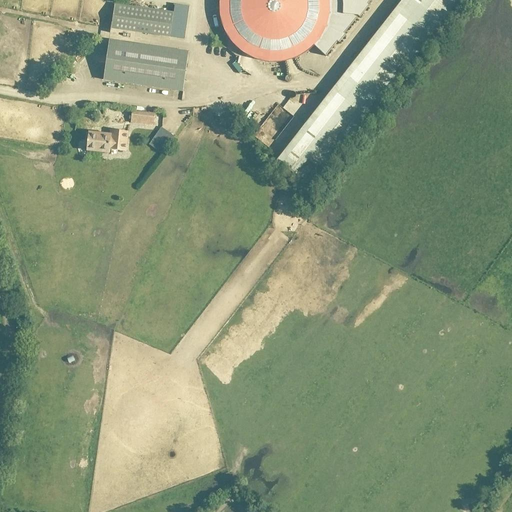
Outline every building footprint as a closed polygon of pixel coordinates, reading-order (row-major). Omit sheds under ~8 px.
[(367,6),(371,0),(219,0),(219,1),(219,4),(219,7),(219,10),(219,13),(219,16),(220,19),(221,22),(221,24),(222,27),(223,30),(225,33),(226,35),(227,38),(229,40),(231,43),(233,45),(235,47),(237,49),(239,51),(241,53),(244,55),(246,56),(249,57),(252,59),(254,60),(257,61),(260,62),(263,62),(266,63),(268,63),(271,64),(274,64),(276,64),(279,63),(282,63),(284,63),(287,62),(290,61),(292,61),(295,60),(297,59),(300,57),(302,56),(305,54),(307,53),(309,51),(312,49),(314,47),(325,58),(345,36),(344,35),(357,18),(359,19),(369,7),(367,6)] [(313,190),(461,0),(409,0),(281,165),(313,190)] [(173,14),(114,5),(111,29),(170,38),(173,14)] [(174,6),(174,7),(174,11),(173,14),(170,38),(184,40),(188,8),(174,6)] [(109,41),(103,81),(183,92),(189,53),(109,41)] [(130,123),(153,125),(154,116),(132,113),(130,123)] [(152,145),(163,152),(174,137),(163,129),(152,145)] [(109,151),(125,152),(127,133),(111,131),(110,136),(88,134),(86,151),(109,154),(109,151)]
